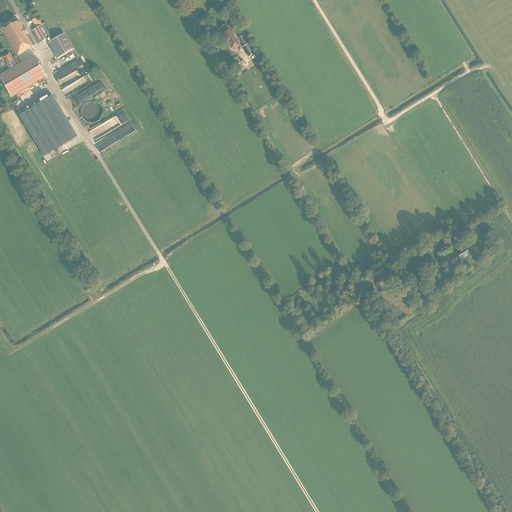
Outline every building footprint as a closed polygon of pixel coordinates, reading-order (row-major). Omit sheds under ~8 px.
[(29,48),(33,45),(15,16),(0,24),(0,26),(0,27),(0,28),(2,32),(3,32),(18,56),(20,59),(22,63),(9,70),(22,91),(46,76),(29,48)] [(50,36),(43,25),(32,31),(39,43),(50,36)] [(219,29),(222,34),(231,48),(238,44),(230,30),(226,25),(219,29)] [(64,33),(48,43),(58,58),(74,49),(64,33)] [(239,39),(242,45),(249,41),(245,35),(239,39)] [(242,48),(248,58),(255,54),(249,43),(242,48)] [(15,62),(9,52),(2,57),(8,67),(15,62)] [(68,93),(93,80),(88,70),(89,70),(82,57),(56,71),(60,79),(70,74),(73,78),(75,76),(77,80),(65,86),(68,93)] [(22,91),(9,70),(0,75),(0,78),(11,97),(22,91)] [(80,91),(84,99),(105,88),(101,80),(80,91)] [(77,137),(53,96),(19,116),(44,157),(77,137)] [(88,123),(91,123),(95,123),(98,121),(100,119),(102,115),(102,112),(101,108),(100,106),(97,104),(93,102),(90,102),(86,104),(84,106),(82,108),(81,111),(81,115),(83,119),(85,121),(88,123)] [(100,134),(120,124),(116,116),(92,128),(96,137),(100,135),(100,134)] [(453,255),(447,259),(451,265),(458,261),(460,265),(465,262),(464,261),(467,259),(467,261),(474,257),(466,244),(452,253),(453,255)] [(384,283),(380,275),(384,273),(381,267),(373,271),(377,277),(376,278),(377,280),(374,282),(378,287),(384,283)] [(398,280),(396,275),(386,281),(389,285),(398,280)]
